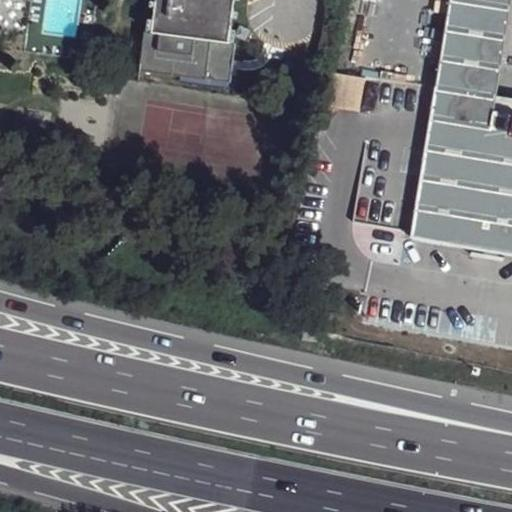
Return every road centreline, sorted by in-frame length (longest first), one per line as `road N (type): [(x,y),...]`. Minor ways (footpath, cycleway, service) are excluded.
road 1 (motorway): [(511,423),(0,299)]
road 2 (motorway): [(511,461),(0,353)]
road 3 (motorway): [(0,426),(408,511)]
road 4 (motorway): [(0,474),(119,511)]
